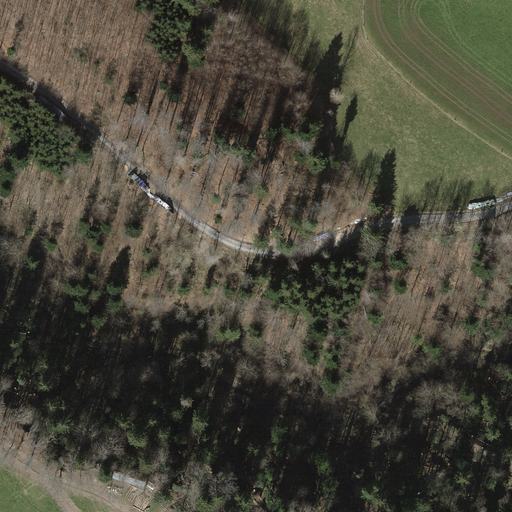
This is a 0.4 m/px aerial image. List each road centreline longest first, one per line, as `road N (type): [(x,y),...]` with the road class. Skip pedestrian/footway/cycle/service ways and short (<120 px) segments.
road 1 (track): [(0,61),(238,247),(314,250),(393,221),(511,207)]
road 2 (track): [(122,511),(0,444)]
